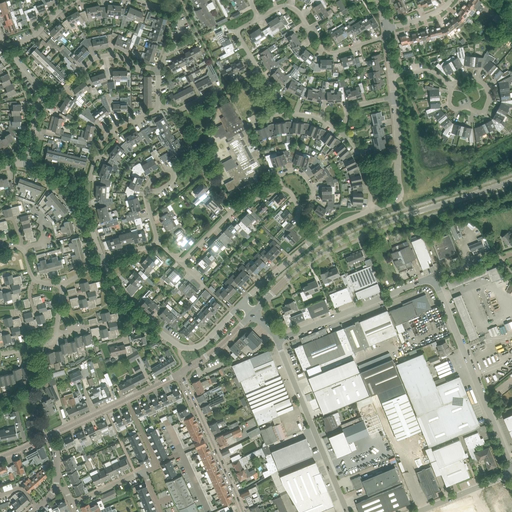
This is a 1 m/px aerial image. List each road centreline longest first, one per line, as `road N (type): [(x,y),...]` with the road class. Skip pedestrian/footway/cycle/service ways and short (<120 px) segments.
road 1 (tertiary): [(511,180),(337,243),(263,301)]
road 2 (unclassified): [(511,470),(433,276)]
road 3 (tertiary): [(347,511),(277,340)]
road 4 (unclassified): [(433,276),(277,340)]
road 5 (residential): [(387,36),(328,52),(294,8),(258,18)]
road 6 (tertiary): [(242,511),(179,372)]
road 7 (residential): [(393,97),(400,193),(371,210)]
road 8 (residential): [(72,193),(88,178),(106,132),(158,106)]
road 9 (residential): [(138,317),(187,348),(204,342),(240,303)]
road 10 (residential): [(44,95),(96,57),(111,54),(157,70)]
